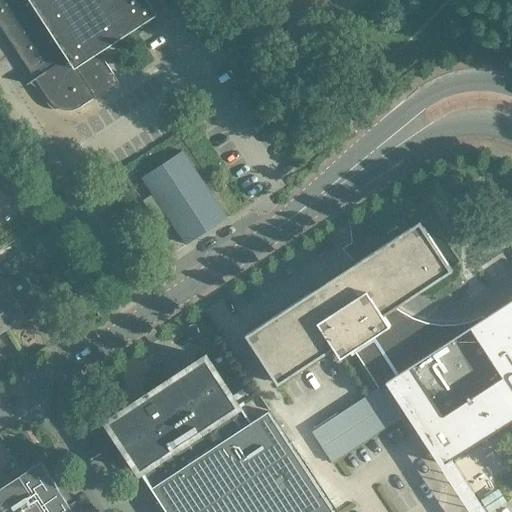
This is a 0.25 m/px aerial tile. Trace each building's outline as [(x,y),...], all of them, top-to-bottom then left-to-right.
[(35,81),(48,100),(54,107),(63,111),(72,111),(80,107),(93,99),(95,101),(119,85),(98,54),(156,15),(146,0),(0,0),(0,27),(4,33),(35,81)] [(142,177),(186,244),(226,218),(182,151),(142,177)] [(386,382),(411,366),(484,318),(483,316),(469,322),(455,325),(440,325),(426,323),(413,318),(400,311),(396,308),(453,271),(420,221),(246,334),(278,384),(334,348),(341,358),(354,349),(379,388),(386,383),(386,382)] [(66,274),(84,302),(96,294),(77,267),(66,274)] [(0,295),(0,318),(6,329),(27,316),(29,319),(46,308),(27,278),(0,295)] [(511,299),(484,318),(511,361),(511,372),(444,416),(411,366),(386,382),(386,383),(387,384),(390,382),(444,465),(511,421),(511,299)] [(444,416),(511,372),(511,361),(484,318),(411,366),(444,416)] [(241,398),(236,401),(206,357),(108,421),(167,511),(195,511),(293,449),(266,408),(249,419),(239,403),(243,400),(241,398)] [(387,384),(386,383),(379,388),(312,432),(332,463),(407,414),(387,384)] [(333,511),(332,510),(293,449),(195,511),(333,511)] [(72,511),(41,464),(0,490),(0,511),(72,511)]
